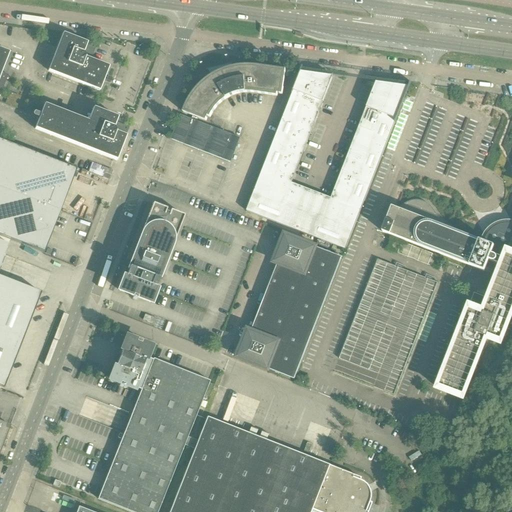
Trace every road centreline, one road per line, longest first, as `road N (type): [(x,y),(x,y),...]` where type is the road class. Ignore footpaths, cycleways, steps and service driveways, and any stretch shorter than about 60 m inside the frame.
road 1 (unclassified): [(0,509),(183,35)]
road 2 (secondary): [(192,6),(442,42)]
road 3 (unclassified): [(183,35),(429,71)]
road 4 (unclassified): [(183,35),(0,9)]
road 5 (unknown): [(355,60),(315,182)]
road 6 (secondary): [(446,17),(319,0)]
